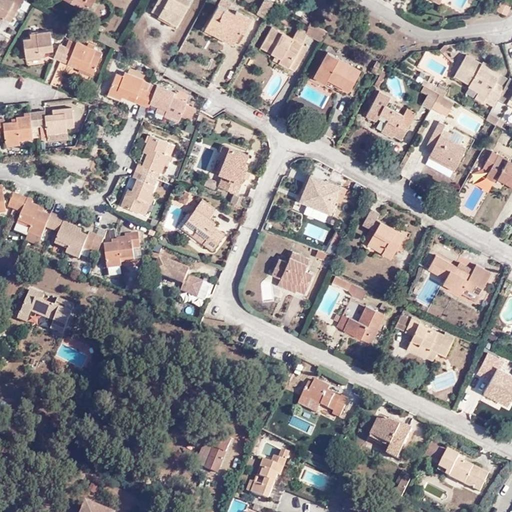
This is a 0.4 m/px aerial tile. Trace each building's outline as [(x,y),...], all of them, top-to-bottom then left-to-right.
[(15,14),(21,3),(15,0),(0,0),(0,1),(0,15),(5,18),(7,15),(10,10),(15,14)] [(71,0),(84,6),(85,3),(98,9),(102,0),(71,0)] [(185,12),(164,0),(158,0),(154,8),(179,24),(185,12)] [(164,0),(185,12),(192,0),(164,0)] [(220,16),(214,28),(225,34),(226,31),(241,39),(245,31),(248,33),(256,19),(238,9),(236,12),(231,9),(235,1),(232,0),(223,0),(221,3),(219,2),(214,12),(220,16)] [(272,0),(261,0),(256,11),(264,16),(272,0)] [(509,13),(511,9),(511,3),(506,0),(504,0),(500,7),(509,13)] [(12,19),(15,14),(10,10),(7,15),(12,19)] [(325,29),(310,20),(304,30),(307,32),(320,39),(325,29)] [(307,32),(304,30),(296,25),(290,36),(271,26),(261,44),(275,52),(280,55),(278,59),(294,67),(307,44),(302,41),(307,32)] [(40,46),(45,45),(53,45),(50,27),(30,30),(30,34),(23,35),(27,54),(41,52),(40,46)] [(212,31),(224,36),(225,34),(214,28),(212,31)] [(118,46),(122,40),(101,30),(98,35),(114,44),(118,46)] [(225,34),(240,43),(241,39),(226,31),(225,34)] [(239,44),(240,43),(225,34),(224,36),(239,44)] [(69,36),(66,44),(73,47),(76,40),(69,36)] [(66,44),(61,57),(68,60),(71,55),(76,58),(81,60),(79,64),(93,70),(100,51),(93,49),(95,45),(77,38),(76,40),(73,47),(66,44)] [(53,54),(61,57),(66,44),(59,40),(53,54)] [(442,53),(451,44),(443,44),(439,49),(442,53)] [(332,72),(351,83),(360,68),(325,49),(311,74),(327,82),(332,72)] [(495,81),(499,73),(500,72),(466,53),(455,74),(470,83),(472,80),(490,91),(487,97),(490,99),(488,102),(496,106),(499,99),(505,87),(495,81)] [(368,66),(374,70),(375,68),(377,64),(380,59),(374,56),(368,66)] [(377,64),(375,68),(379,70),(383,73),(385,69),(377,64)] [(132,97),(141,101),(147,86),(139,83),(141,74),(123,67),(122,71),(115,68),(108,87),(119,92),(121,87),(127,89),(134,92),(132,97)] [(383,73),(379,70),(373,81),(377,83),(383,73)] [(346,93),(351,83),(332,72),(327,82),(346,93)] [(510,79),(511,78),(499,73),(495,81),(505,87),(510,79)] [(422,82),(436,90),(446,96),(449,91),(418,74),(415,79),(422,82)] [(147,86),(141,101),(148,103),(150,98),(156,101),(166,105),(164,109),(179,114),(181,109),(185,97),(171,92),(173,88),(150,78),(147,86)] [(511,80),(510,79),(505,87),(499,99),(507,105),(508,104),(511,105),(511,80)] [(472,80),(470,83),(469,85),(481,93),(487,97),(490,91),(472,80)] [(421,101),(428,105),(436,90),(422,82),(419,89),(425,92),(421,101)] [(380,122),(399,132),(405,122),(396,117),(399,111),(381,101),(386,92),(375,86),(362,110),(371,115),(374,111),(384,116),(380,122)] [(436,90),(428,105),(444,113),(451,99),(446,96),(436,90)] [(487,97),(481,93),(478,98),(487,104),(488,102),(490,99),(487,97)] [(195,101),(185,97),(181,109),(191,113),(195,101)] [(166,105),(156,101),(155,106),(164,109),(166,105)] [(403,105),(399,111),(396,117),(405,122),(412,110),(403,105)] [(45,110),(37,110),(37,112),(38,124),(40,124),(46,124),(47,132),(66,130),(66,127),(73,126),(71,107),(57,108),(57,111),(53,111),(53,113),(46,114),(45,110)] [(32,126),(39,126),(38,124),(37,112),(29,112),(29,114),(17,115),(17,120),(19,137),(27,137),(27,132),(32,132),(32,126)] [(493,122),(503,127),(506,122),(491,113),(488,119),(493,122)] [(6,144),(20,143),(19,137),(17,120),(4,121),(4,118),(0,118),(0,132),(5,132),(6,144)] [(397,136),(399,132),(380,122),(378,127),(389,134),(391,132),(397,136)] [(426,148),(456,165),(465,147),(446,136),(437,130),(439,126),(433,123),(426,134),(432,137),(426,148)] [(437,130),(446,136),(449,131),(439,126),(437,130)] [(67,137),(66,130),(47,132),(47,138),(48,138),(67,137)] [(490,143),(497,133),(492,130),(485,139),(490,143)] [(157,177),(167,153),(163,151),(167,139),(150,132),(145,145),(149,146),(147,153),(143,163),(139,161),(136,169),(157,177)] [(420,145),(426,148),(432,137),(426,134),(420,145)] [(239,192),(245,175),(247,168),(249,163),(246,162),(250,150),(224,140),(219,155),(224,157),(219,173),(224,175),(220,185),(239,192)] [(480,179),(488,184),(492,178),(494,174),(500,177),(511,183),(511,160),(489,147),(481,161),(487,165),(480,179)] [(453,170),(456,165),(426,148),(423,154),(425,155),(449,168),(453,170)] [(204,170),(213,153),(206,149),(197,166),(204,170)] [(446,174),(449,168),(425,155),(422,161),(446,174)] [(148,201),(157,177),(136,169),(135,168),(132,176),(137,178),(134,188),(132,194),(127,192),(122,204),(140,211),(144,199),(148,201)] [(336,198),(341,187),(311,174),(301,199),(330,212),(336,198)] [(215,188),(218,180),(208,176),(205,184),(215,188)] [(347,190),(341,187),(336,198),(342,200),(347,190)] [(9,203),(13,206),(18,192),(13,190),(9,203)] [(187,200),(190,194),(184,191),(180,197),(187,200)] [(18,192),(13,206),(20,209),(16,220),(29,226),(36,209),(37,204),(24,199),(25,195),(18,192)] [(231,200),(243,205),(245,197),(234,193),(231,200)] [(213,247),(224,234),(212,223),(215,220),(208,214),(215,207),(203,198),(182,224),(213,247)] [(392,256),(397,245),(404,231),(404,229),(374,215),(378,208),(369,204),(361,221),(376,228),(369,241),(385,248),(383,252),(392,256)] [(27,231),(24,239),(38,244),(45,224),(53,227),(58,214),(51,211),(49,214),(36,209),(29,226),(27,231)] [(55,241),(67,247),(74,229),(76,225),(64,220),(65,217),(58,214),(53,227),(60,230),(55,241)] [(29,226),(16,220),(14,225),(27,231),(29,226)] [(84,244),(90,246),(95,234),(87,230),(85,233),(74,229),(67,247),(80,252),(84,244)] [(107,267),(121,266),(120,260),(118,238),(117,230),(110,230),(111,244),(105,245),(107,267)] [(404,231),(397,245),(402,248),(409,233),(404,231)] [(118,238),(120,260),(134,259),(132,247),(140,247),(140,242),(139,232),(125,233),(125,238),(118,238)] [(90,246),(97,249),(102,236),(95,234),(90,246)] [(301,262),(305,254),(297,251),(293,258),(301,262)] [(302,280),(299,287),(309,291),(317,272),(309,269),(314,258),(305,254),(301,262),(293,258),(291,262),(283,259),(277,274),(285,277),(294,280),(294,277),(302,280)] [(466,286),(480,294),(492,272),(478,264),(475,269),(472,273),(457,266),(437,254),(429,268),(446,277),(443,283),(462,294),(466,286)] [(191,268),(160,256),(154,270),(185,282),(183,289),(198,295),(204,280),(189,274),(191,268)] [(472,273),(475,269),(460,260),(457,266),(472,273)] [(369,290),(338,275),(335,281),(351,289),(355,294),(365,299),(369,290)] [(297,291),(299,287),(302,280),(294,277),(294,280),(285,277),(282,284),(297,291)] [(274,299),(271,280),(260,281),(263,300),(274,299)] [(476,301),(480,294),(466,286),(462,294),(476,301)] [(22,311),(31,315),(33,312),(56,321),(54,328),(64,333),(76,304),(61,298),(57,304),(45,299),(47,293),(32,287),(22,311)] [(104,299),(96,296),(93,302),(101,306),(104,299)] [(373,340),(387,313),(369,304),(362,318),(347,310),(344,314),(340,311),(337,317),(341,319),(339,323),(373,340)] [(29,322),(31,315),(22,311),(19,317),(29,322)] [(403,314),(397,326),(416,334),(409,346),(428,356),(432,349),(438,352),(447,356),(457,336),(447,332),(446,335),(423,324),(425,321),(414,317),(413,318),(403,314)] [(492,339),(494,334),(489,331),(486,337),(492,339)] [(432,349),(428,356),(435,359),(438,352),(432,349)] [(511,409),(511,375),(508,374),(511,367),(494,359),(485,378),(498,386),(495,393),(510,400),(507,407),(511,409)] [(292,394),(298,380),(288,375),(281,389),(292,394)] [(338,418),(347,399),(340,395),(339,396),(327,390),(329,386),(314,378),(312,383),(308,381),(297,403),(314,412),(316,410),(329,417),(331,414),(338,418)] [(507,407),(510,400),(495,393),(492,400),(507,407)] [(397,459),(413,429),(395,420),(393,423),(381,416),(371,435),(386,443),(382,451),(397,459)] [(215,442),(206,465),(217,469),(232,436),(220,430),(218,435),(213,433),(213,430),(209,428),(205,437),(215,442)] [(195,459),(206,465),(215,442),(205,437),(195,459)] [(447,448),(431,439),(424,452),(440,461),(440,463),(448,467),(446,472),(480,488),(488,472),(459,457),(460,453),(447,446),(447,448)] [(283,461),(289,463),(293,451),(286,448),(285,450),(281,459),(283,460),(283,461)] [(324,463),(326,459),(315,453),(313,457),(324,463)] [(284,475),(289,463),(283,461),(281,466),(274,463),(267,460),(261,476),(266,478),(263,485),(258,482),(254,492),(270,498),(280,473),(284,475)] [(437,467),(446,472),(448,467),(440,463),(437,467)] [(394,492),(403,496),(412,478),(404,474),(399,487),(397,486),(394,492)] [(249,489),(254,492),(258,482),(252,480),(249,489)] [(267,507),(257,503),(255,508),(265,511),(267,507)]
